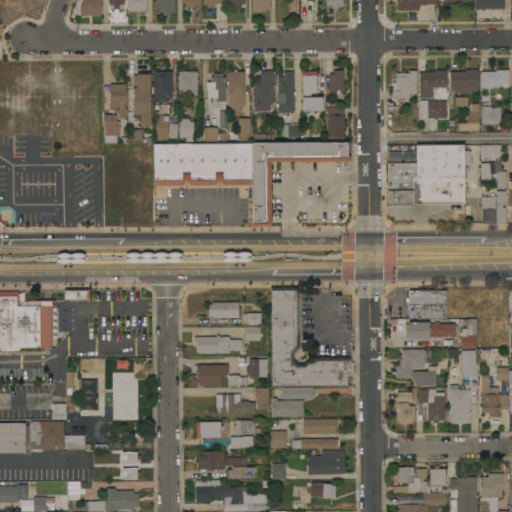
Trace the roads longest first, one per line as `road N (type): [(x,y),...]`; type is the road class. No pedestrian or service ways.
road 1 (residential): [(26,38),(511,38)]
road 2 (residential): [(369,0),(371,274)]
road 3 (secondary): [(0,277),(271,275)]
road 4 (secondary): [(370,240),(124,240)]
road 5 (residential): [(371,274),(372,511)]
road 6 (residential): [(170,511),(169,275)]
road 7 (secondary): [(371,274),(511,272)]
road 8 (residential): [(372,449),(511,447)]
road 9 (secondary): [(124,240),(0,241)]
